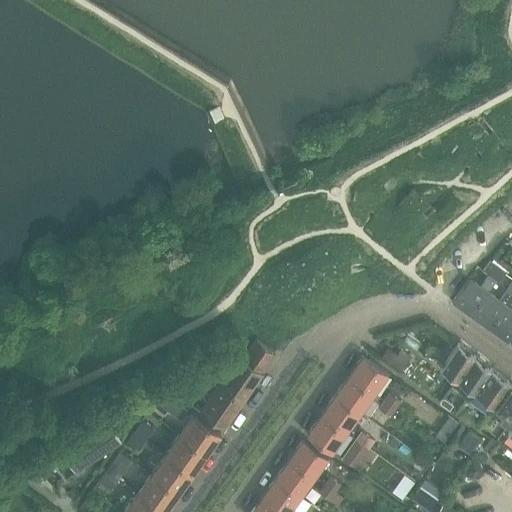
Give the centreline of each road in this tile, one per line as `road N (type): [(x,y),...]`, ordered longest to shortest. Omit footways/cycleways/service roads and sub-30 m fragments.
road 1 (residential): [(333,331),(301,346),(183,511)]
road 2 (residential): [(231,511),(334,368),(333,331)]
